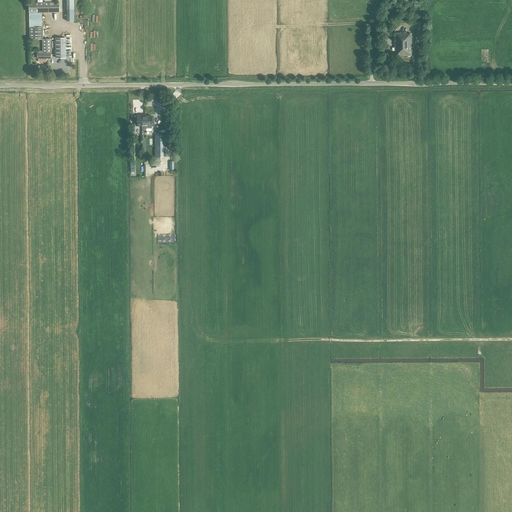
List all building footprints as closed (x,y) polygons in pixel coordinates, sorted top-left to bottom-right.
[(29,2),(29,40),(42,39),(42,27),(42,12),(59,12),(59,2),(29,2)] [(417,22),(416,33),(422,33),(426,33),(426,23),(417,22)] [(396,56),(412,55),(411,33),(407,34),(407,33),(395,33),(395,48),(393,48),(393,51),(396,51),(396,56)] [(56,58),(66,58),(66,38),(55,38),(56,58)] [(50,39),(42,39),(43,51),(39,51),(39,59),(51,58),(50,39)] [(154,117),(152,117),(152,116),(141,116),(141,115),(137,115),(137,116),(135,116),(135,126),(142,126),(142,128),(152,128),(152,126),(154,126),(154,117)] [(155,146),(166,146),(166,135),(155,135),(155,146)] [(155,146),(155,156),(155,157),(160,157),(166,157),(166,146),(155,146)] [(151,166),(160,166),(160,160),(160,157),(155,157),(155,156),(151,156),(151,166)]
